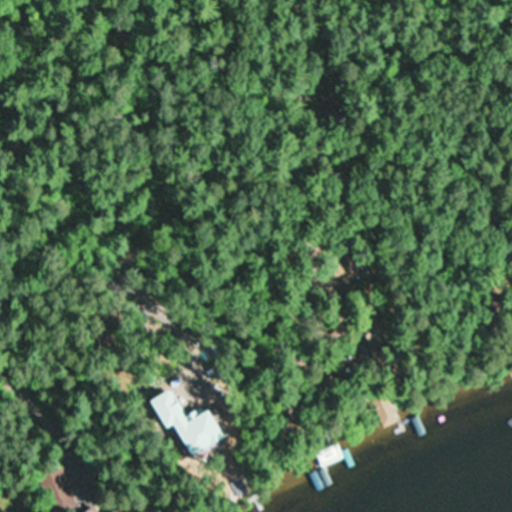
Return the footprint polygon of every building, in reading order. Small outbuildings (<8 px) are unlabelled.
[(331,277),(356,277),(356,252),(331,252),(331,277)] [(368,349),(385,344),(378,319),(361,324),(368,349)] [(371,399),(381,427),(396,421),(386,393),(371,399)] [(342,456),(336,442),(314,452),(321,466),(342,456)] [(60,511),(75,508),(63,468),(40,475),(50,511),(60,511)] [(131,511),(126,502),(107,511),(98,511),(95,504),(81,511),(131,511)]
